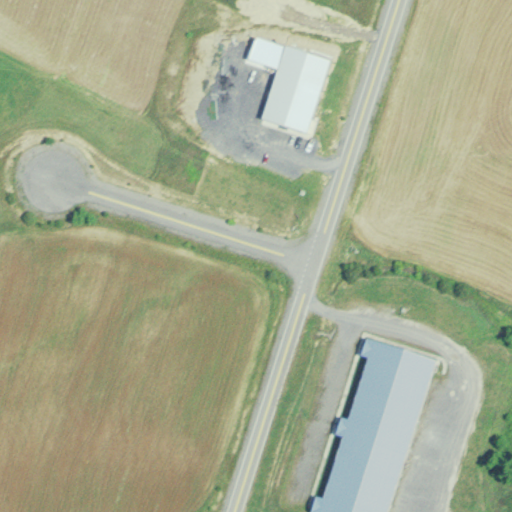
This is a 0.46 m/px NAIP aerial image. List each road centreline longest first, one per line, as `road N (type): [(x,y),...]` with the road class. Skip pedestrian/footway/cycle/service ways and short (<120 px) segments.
road 1 (residential): [(396,0),(232,511)]
road 2 (residential): [(311,261),(50,177)]
